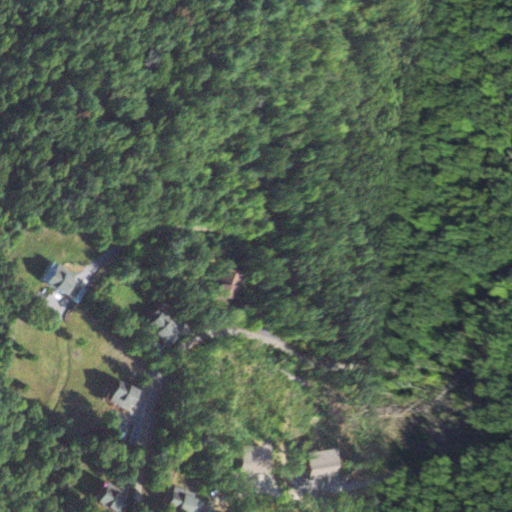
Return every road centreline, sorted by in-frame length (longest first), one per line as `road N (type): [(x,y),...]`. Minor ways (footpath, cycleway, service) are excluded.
road 1 (residential): [(122,0),(153,23),(228,162),(347,206),(511,215)]
road 2 (residential): [(511,439),(342,484),(223,495),(203,511)]
